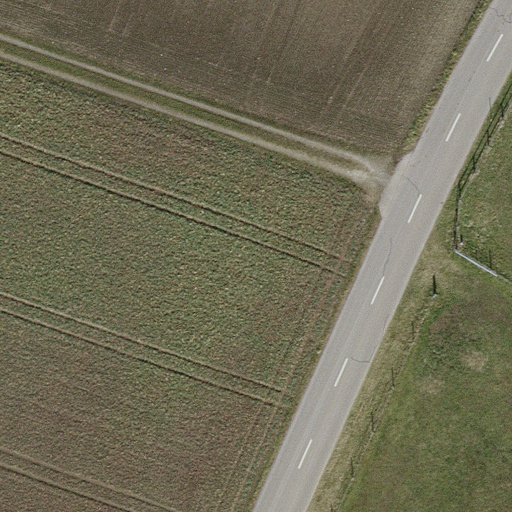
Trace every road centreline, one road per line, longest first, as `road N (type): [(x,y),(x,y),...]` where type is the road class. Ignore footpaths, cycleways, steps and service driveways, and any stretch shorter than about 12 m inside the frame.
road 1 (tertiary): [(284,511),(426,191),(511,24)]
road 2 (track): [(0,45),(426,191)]
